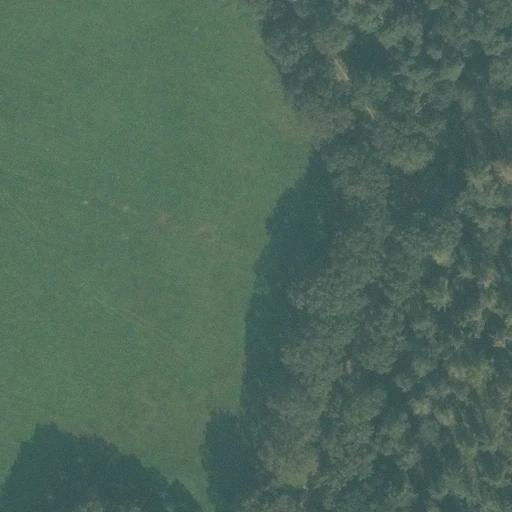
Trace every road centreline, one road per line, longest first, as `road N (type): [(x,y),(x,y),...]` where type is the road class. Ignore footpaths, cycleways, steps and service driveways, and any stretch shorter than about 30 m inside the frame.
road 1 (track): [(279,511),(388,184),(511,60)]
road 2 (track): [(388,184),(264,0)]
